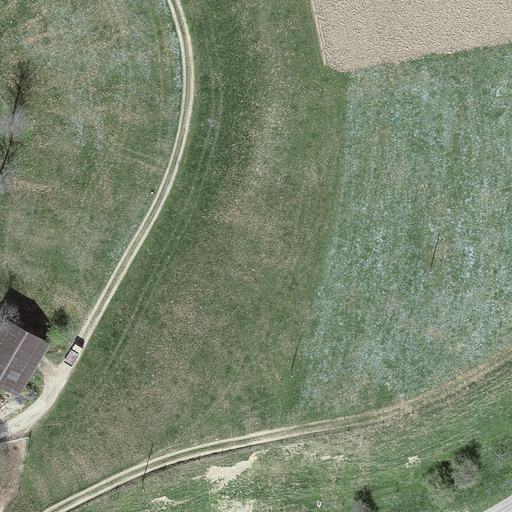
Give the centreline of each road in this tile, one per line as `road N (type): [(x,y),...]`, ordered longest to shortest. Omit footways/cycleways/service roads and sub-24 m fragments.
road 1 (track): [(172,0),(184,33),(187,94),(168,179),(47,399),(0,430)]
road 2 (track): [(50,511),(164,459),(378,416),(449,390)]
